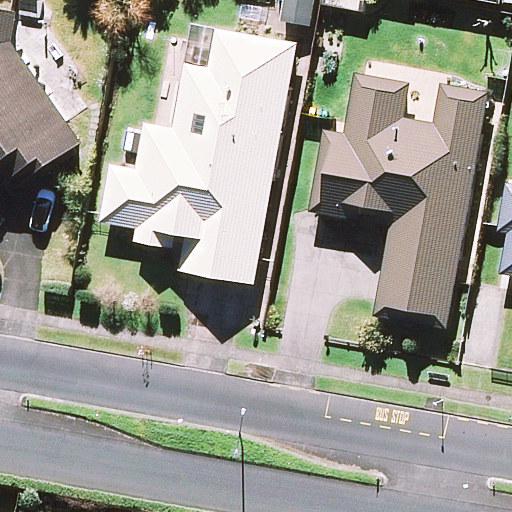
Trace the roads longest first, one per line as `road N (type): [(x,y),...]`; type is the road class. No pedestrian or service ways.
road 1 (tertiary): [(0,354),(447,436)]
road 2 (tertiary): [(401,511),(0,442)]
